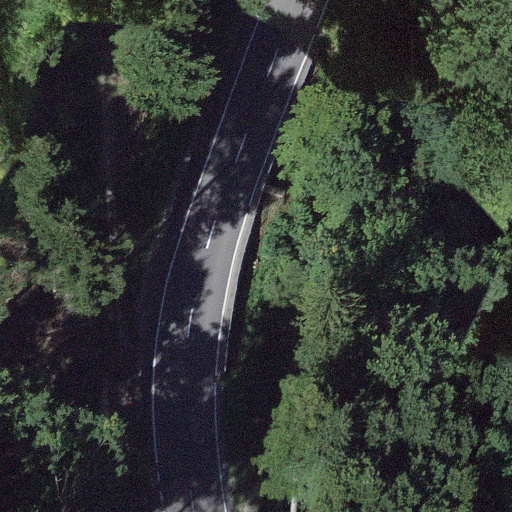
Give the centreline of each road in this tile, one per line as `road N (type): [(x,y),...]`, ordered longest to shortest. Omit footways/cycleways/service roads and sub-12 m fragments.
road 1 (tertiary): [(296,0),(238,137),(204,257),(183,360),(191,511)]
road 2 (track): [(103,511),(53,0)]
